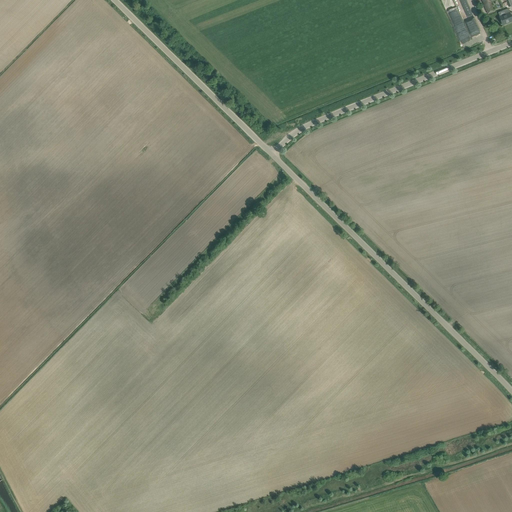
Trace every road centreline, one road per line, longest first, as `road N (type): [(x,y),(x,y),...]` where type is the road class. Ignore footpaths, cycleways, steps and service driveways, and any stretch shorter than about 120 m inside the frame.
road 1 (unclassified): [(511,391),(271,153)]
road 2 (unclassified): [(271,153),(308,124),(511,43)]
road 3 (track): [(511,443),(296,511)]
road 4 (unclassified): [(271,153),(114,0)]
